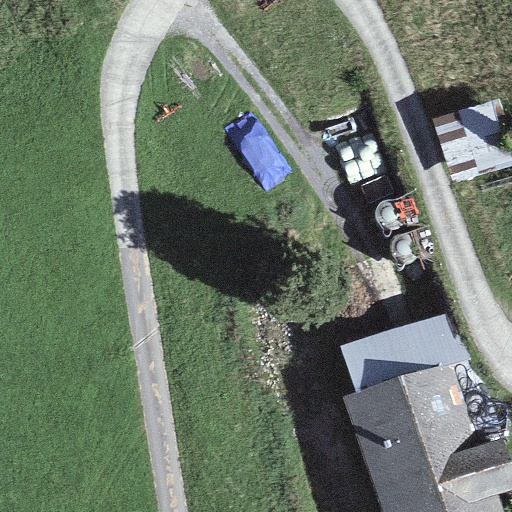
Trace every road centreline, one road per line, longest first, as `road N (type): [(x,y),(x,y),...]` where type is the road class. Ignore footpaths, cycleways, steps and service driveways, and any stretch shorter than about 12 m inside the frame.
road 1 (unclassified): [(174,511),(122,135),(131,44),(155,0)]
road 2 (unclassified): [(359,0),(511,358)]
